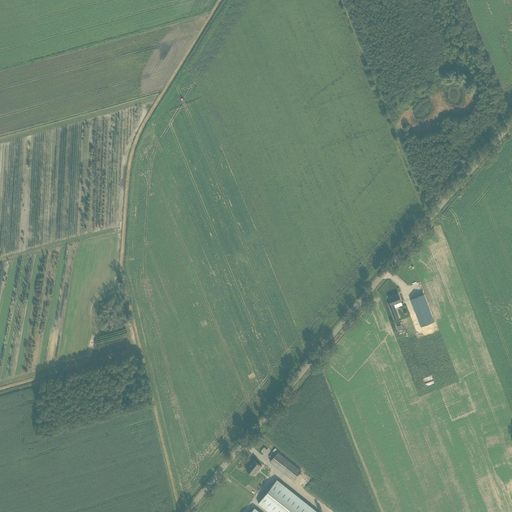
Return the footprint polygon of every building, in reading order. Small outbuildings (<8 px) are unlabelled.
[(388,304),(394,319),(399,317),(394,305),(401,302),(398,294),(388,298),(390,303),(388,304)] [(450,363),(423,295),(410,300),(437,368),(450,363)] [(430,368),(429,368),(411,324),(398,329),(417,378),(431,372),(430,368)] [(270,461),(293,480),(301,470),(277,452),(270,461)] [(254,460),(246,470),(253,475),(258,468),(259,469),(261,466),(254,460)] [(258,503),(269,511),(317,511),(277,480),(258,503)]
